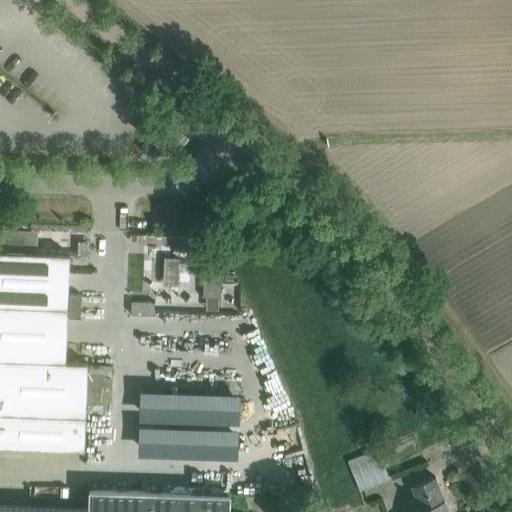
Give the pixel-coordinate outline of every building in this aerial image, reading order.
[(224,204),(224,193),(207,192),(206,203),(224,204)] [(0,303),(68,307),(70,253),(0,250),(0,303)] [(82,293),(70,292),(69,316),(81,317),(82,293)] [(0,357),(66,360),(68,307),(0,303),(0,357)] [(0,411),(86,415),(88,361),(66,360),(0,357),(0,411)] [(0,445),(84,449),(86,415),(0,411),(0,445)] [(450,511),(445,499),(444,499),(435,475),(412,484),(421,508),(409,511),(450,511)] [(229,511),(231,493),(89,488),(88,508),(0,504),(0,511),(229,511)]
